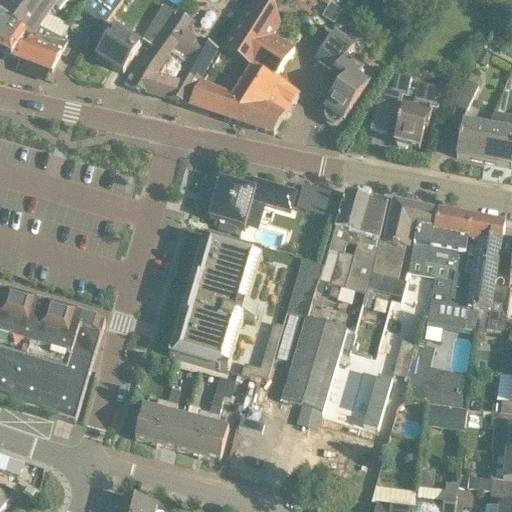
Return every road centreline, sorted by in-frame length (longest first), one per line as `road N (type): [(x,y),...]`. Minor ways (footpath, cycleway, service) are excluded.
road 1 (tertiary): [(511,204),(174,135)]
road 2 (residential): [(174,135),(85,462)]
road 3 (residential): [(276,511),(85,462)]
road 4 (tertiary): [(174,135),(0,96)]
